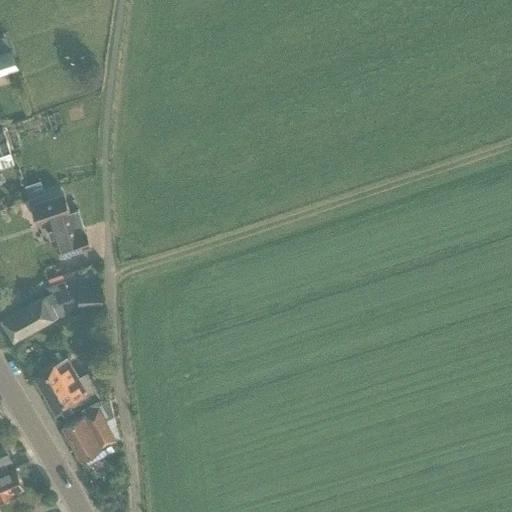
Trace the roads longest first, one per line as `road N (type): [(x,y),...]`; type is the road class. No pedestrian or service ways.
road 1 (residential): [(134,511),(105,227)]
road 2 (tertiary): [(75,500),(0,373)]
